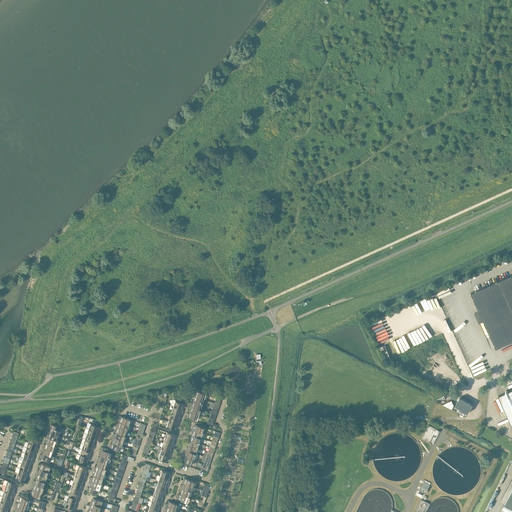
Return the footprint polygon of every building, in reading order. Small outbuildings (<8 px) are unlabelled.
[(496,348),(511,340),(511,274),(471,293),(479,311),(474,313),(479,323),(483,321),(496,348)] [(505,393),(498,396),(511,426),(511,389),(508,391),(506,390),(505,393)] [(194,392),(193,396),(203,399),(205,394),(197,391),(196,393),(194,392)] [(194,399),(194,401),(202,404),(203,399),(193,396),(192,399),(194,399)] [(460,397),(455,405),(467,413),(472,405),(460,397)] [(172,399),(170,405),(173,406),(181,409),(182,407),(184,407),(185,404),(177,401),(175,400),(172,399)] [(451,408),(453,404),(451,399),(442,403),(451,408)] [(173,406),(171,411),(182,414),(183,411),(181,411),(181,409),(173,406)] [(191,410),(190,412),(198,414),(201,415),(202,410),(200,409),(190,406),(189,409),(191,410)] [(196,420),(198,414),(190,412),(189,414),(187,413),(186,416),(196,420)] [(120,420),(120,422),(128,425),(130,419),(120,416),(118,419),(120,420)] [(170,416),(168,421),(178,425),(179,422),(177,421),(178,419),(170,416)] [(90,423),(88,428),(97,431),(97,429),(99,430),(100,427),(97,426),(98,423),(92,421),(91,423),(90,423)] [(177,428),(178,425),(168,421),(166,427),(174,429),(175,427),(177,428)] [(51,431),(50,433),(58,435),(60,430),(58,429),(59,427),(51,424),(49,430),(51,431)] [(193,426),(192,430),(202,433),(204,427),(196,425),(195,427),(193,426)] [(117,430),(116,432),(124,435),(126,430),(116,426),(115,429),(117,430)] [(88,428),(87,434),(97,437),(98,434),(96,433),(97,431),(88,428)] [(193,433),(192,435),(200,438),(202,433),(192,430),(191,432),(193,433)] [(113,434),(113,436),(123,440),(126,441),(127,436),(124,435),(123,434),(116,432),(116,434),(114,433),(113,434)] [(166,432),(165,437),(173,440),(174,438),(176,439),(177,435),(166,432)] [(113,440),(113,442),(121,445),(123,440),(113,436),(111,440),(113,440)] [(30,437),(28,442),(36,445),(37,443),(39,444),(40,440),(30,437)] [(47,441),(47,443),(55,446),(57,441),(46,437),(45,440),(47,441)] [(165,437),(163,442),(173,446),(174,443),(172,442),(173,440),(165,437)] [(85,439),(83,444),(93,447),(94,444),(92,443),(93,442),(85,439)] [(189,444),(189,445),(197,448),(199,443),(188,440),(187,443),(189,444)] [(28,442),(26,447),(36,451),(37,448),(35,447),(36,445),(28,442)] [(110,444),(109,447),(119,451),(121,445),(113,442),(112,444),(110,444)] [(100,449),(99,453),(101,453),(101,455),(109,458),(111,453),(110,453),(111,450),(103,447),(101,446),(100,449)] [(44,451),(43,453),(51,456),(53,451),(43,447),(42,450),(44,451)] [(161,447),(159,453),(170,456),(171,453),(169,452),(169,450),(161,447)] [(81,449),(80,454),(90,457),(91,454),(89,454),(90,452),(81,449)] [(186,454),(185,456),(193,458),(195,453),(185,450),(184,453),(186,454)] [(24,452),(23,457),(33,461),(34,458),(32,457),(33,455),(24,452)] [(40,454),(39,458),(41,458),(41,460),(49,463),(49,461),(51,456),(43,453),(42,455),(40,454)] [(169,459),(170,456),(159,453),(158,458),(166,461),(167,459),(169,459)] [(89,461),(90,457),(80,454),(78,459),(86,462),(87,460),(89,461)] [(192,464),(193,458),(185,456),(185,458),(183,457),(181,460),(192,464)] [(98,464),(97,465),(105,468),(107,463),(97,460),(96,463),(98,464)] [(21,463),(19,468),(29,471),(30,468),(28,467),(29,465),(21,463)] [(41,467),(40,469),(48,472),(50,466),(40,463),(39,466),(41,467)] [(79,465),(77,470),(85,473),(86,471),(88,472),(89,468),(79,465)] [(94,467),(93,470),(104,474),(105,468),(97,465),(96,468),(94,467)] [(77,470),(75,475),(85,479),(86,476),(85,475),(85,473),(77,470)] [(94,474),(94,476),(102,479),(104,474),(93,470),(92,473),(94,474)] [(161,470),(160,475),(168,478),(168,476),(170,477),(172,474),(161,470)] [(16,478),(18,479),(26,482),(27,478),(25,478),(26,476),(17,473),(16,478)] [(37,477),(37,479),(45,482),(47,477),(36,473),(35,477),(37,477)] [(160,475),(158,481),(168,484),(169,481),(167,480),(168,478),(160,475)] [(184,481),(184,484),(192,486),(194,481),(184,477),(182,481),(184,481)] [(7,480),(5,486),(13,488),(13,489),(14,487),(16,488),(17,484),(7,480)] [(73,480),(71,485),(82,489),(83,486),(81,485),(82,483),(73,480)] [(91,484),(90,486),(98,489),(100,484),(90,480),(89,483),(91,484)] [(34,488),(33,489),(41,492),(43,487),(33,484),(32,487),(34,488)] [(71,485),(70,491),(78,493),(79,491),(81,492),(82,489),(71,485)] [(5,486),(4,491),(14,494),(15,491),(13,490),(13,489),(13,488),(5,486)] [(88,487),(87,490),(86,491),(96,494),(98,489),(90,486),(90,488),(88,487)] [(156,486),(154,491),(165,494),(166,491),(164,491),(165,489),(164,488),(156,486)] [(180,492),(180,494),(188,497),(189,496),(191,497),(192,493),(190,492),(190,491),(181,488),(180,488),(179,491),(180,492)] [(31,491),(29,494),(40,497),(41,492),(33,489),(33,491),(31,491)] [(4,491),(2,496),(10,499),(11,497),(13,497),(14,494),(4,491)] [(70,491),(68,495),(78,499),(79,496),(77,495),(78,493),(70,491)] [(154,491),(153,496),(161,499),(162,497),(164,497),(165,494),(154,491)] [(178,495),(177,499),(187,502),(188,497),(180,494),(179,496),(178,495)] [(2,496),(0,501),(10,504),(11,501),(9,501),(10,499),(2,496)] [(20,500),(19,502),(27,505),(29,499),(19,496),(18,499),(20,500)] [(153,496),(151,501),(161,505),(162,501),(161,501),(161,499),(153,496)] [(425,511),(430,504),(424,501),(421,499),(414,511),(425,511)] [(0,501),(0,506),(6,509),(7,507),(9,508),(10,504),(0,501)] [(67,507),(66,509),(74,511),(76,506),(74,505),(74,503),(66,501),(64,501),(63,504),(65,505),(64,506),(67,507)] [(151,501),(149,506),(158,509),(159,507),(160,508),(161,505),(151,501)] [(169,505),(168,507),(176,509),(178,504),(168,501),(167,504),(169,505)] [(91,507),(90,509),(98,511),(100,506),(90,503),(89,506),(91,507)]
